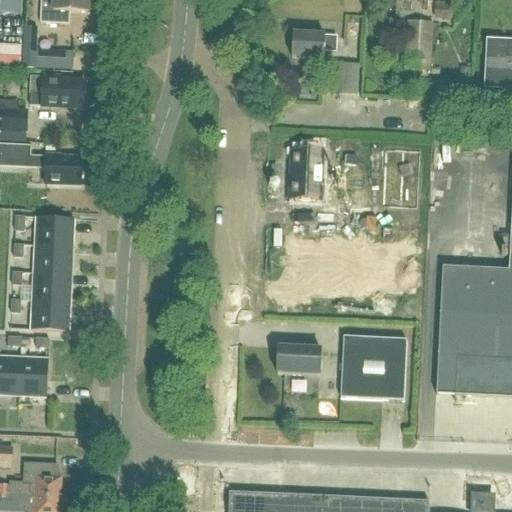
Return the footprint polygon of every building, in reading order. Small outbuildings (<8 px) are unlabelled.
[(0,0),(0,15),(18,16),(18,0),(0,0)] [(88,15),(89,0),(52,0),(53,3),(41,3),(40,26),(69,27),(70,14),(88,15)] [(453,21),(454,6),(436,5),(435,20),(453,21)] [(430,65),(432,25),(406,24),(404,64),(430,65)] [(37,30),(23,29),(21,71),(35,72),(37,30)] [(336,56),(337,41),(325,41),(325,39),(293,38),(292,62),(324,63),(324,55),(336,56)] [(511,44),(486,43),(484,93),(511,93),(511,44)] [(0,48),(0,70),(20,71),(21,49),(0,48)] [(357,98),(359,67),(327,66),(325,96),(357,98)] [(84,110),(85,85),(61,84),(61,80),(43,79),(31,79),(30,94),(30,108),(84,110)] [(2,135),(26,136),(27,116),(3,115),(2,135)] [(30,159),(30,149),(0,147),(0,168),(45,170),(45,186),(80,187),(81,161),(60,160),(61,158),(46,157),(46,160),(30,159)] [(417,211),(420,155),(386,154),(383,209),(417,211)] [(324,156),(292,155),(289,203),(322,204),(324,156)] [(25,220),(16,220),(15,234),(24,235),(25,220)] [(36,249),(72,251),(73,222),(37,220),(36,249)] [(511,221),(510,257),(506,256),(507,254),(502,254),(502,260),(510,261),(510,276),(443,273),(437,399),(511,402),(511,221)] [(369,246),(411,248),(411,236),(370,234),(369,246)] [(24,249),(14,248),(14,261),(23,262),(24,249)] [(71,278),(72,251),(36,249),(34,277),(71,278)] [(415,254),(381,252),(378,308),(412,309),(415,254)] [(23,277),(13,276),(12,289),(22,290),(23,277)] [(69,306),(71,278),(34,277),(33,304),(69,306)] [(21,304),(12,304),(11,317),(21,317),(21,304)] [(68,335),(69,306),(33,304),(31,333),(68,335)] [(9,341),(8,351),(20,351),(21,341),(9,341)] [(341,401),(404,404),(407,344),(343,341),(341,401)] [(37,342),(37,352),(49,353),(49,343),(37,342)] [(278,351),(277,378),(320,380),(321,353),(278,351)] [(0,397),(17,398),(19,362),(0,360),(0,397)] [(19,362),(17,398),(46,400),(48,363),(19,362)] [(0,470),(11,471),(12,450),(0,448),(0,470)] [(0,498),(61,501),(62,481),(58,481),(59,469),(25,468),(25,487),(11,486),(11,489),(0,488),(0,498)] [(471,511),(490,511),(490,496),(471,496),(471,511)] [(61,511),(61,501),(0,498),(0,508),(10,509),(10,511),(61,511)] [(430,511),(430,506),(278,498),(278,500),(231,498),(230,511),(430,511)]
